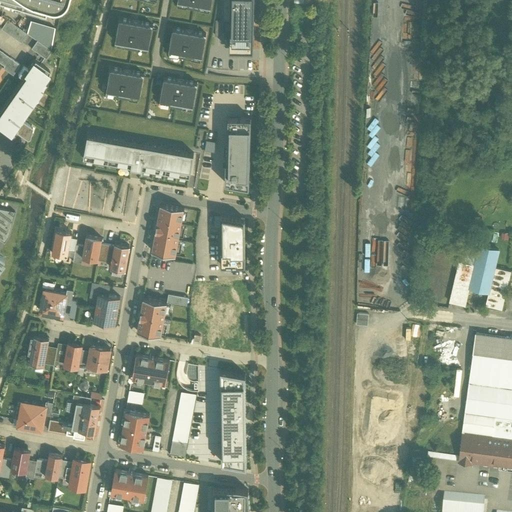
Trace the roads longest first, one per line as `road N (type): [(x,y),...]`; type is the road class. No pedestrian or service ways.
road 1 (secondary): [(280,0),(272,211)]
road 2 (residential): [(106,451),(274,484)]
road 3 (residential): [(145,231),(151,194),(272,211)]
road 4 (secondary): [(272,211),(271,365)]
road 5 (residential): [(126,339),(271,365)]
